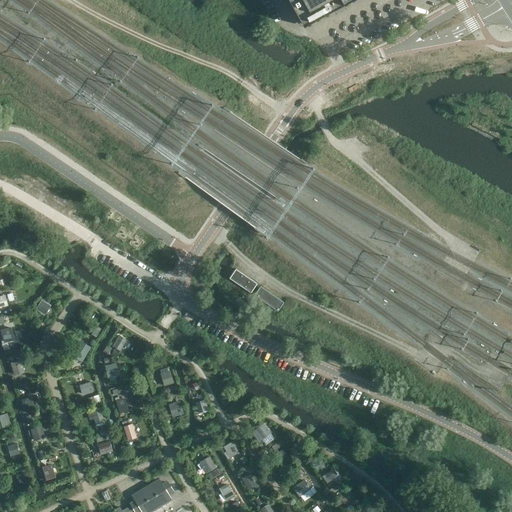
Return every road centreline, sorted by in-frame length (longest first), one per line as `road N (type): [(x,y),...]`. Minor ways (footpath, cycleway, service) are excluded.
road 1 (unclassified): [(511,459),(445,421),(245,334),(183,297),(181,287)]
road 2 (unclassified): [(181,287),(193,256),(307,93),(381,52)]
road 3 (track): [(67,0),(228,74),(288,116)]
road 4 (unclassified): [(0,183),(156,280),(181,287)]
road 5 (unclassified): [(381,52),(454,36),(506,6)]
